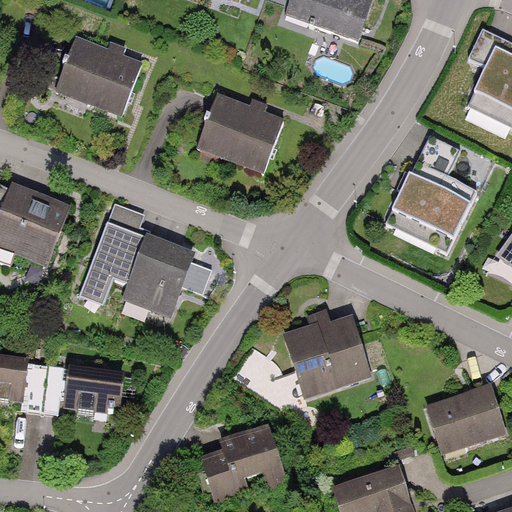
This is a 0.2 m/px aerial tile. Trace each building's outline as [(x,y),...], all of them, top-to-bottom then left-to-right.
[(380,0),(296,0),(290,18),(365,43),(380,0)] [(494,64),(471,112),(511,131),(511,46),(484,33),(474,55),(494,64)] [(147,69),(80,43),(61,94),(127,119),(147,69)] [(289,127),(219,102),(199,157),(269,182),(289,127)] [(434,145),(396,229),(459,258),(485,203),(450,187),(463,159),(434,145)] [(68,212),(13,190),(0,223),(0,254),(45,272),(68,212)] [(89,287),(125,302),(150,240),(114,225),(89,287)] [(204,262),(150,240),(125,302),(179,324),(204,262)] [(511,245),(497,265),(511,275),(511,245)] [(360,320),(283,343),(302,405),(379,382),(360,320)] [(30,370),(0,366),(0,400),(26,404),(30,370)] [(127,383),(71,377),(67,412),(123,418),(127,383)] [(496,392),(427,413),(442,459),(511,438),(496,392)] [(286,485),(268,433),(195,458),(213,510),(286,485)] [(414,511),(402,474),(337,494),(342,511),(414,511)]
